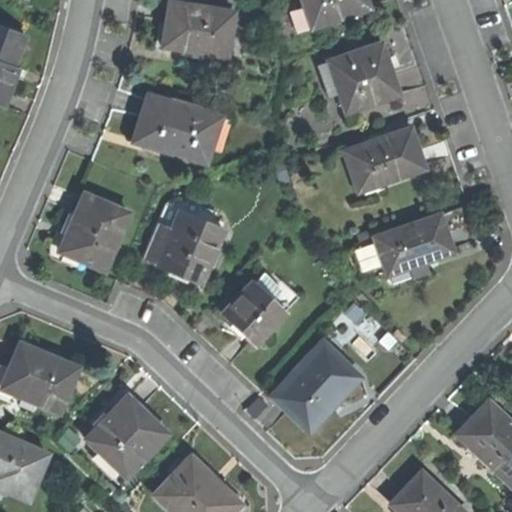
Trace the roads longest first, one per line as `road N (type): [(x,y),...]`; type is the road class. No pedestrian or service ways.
road 1 (residential): [(0,288),(119,333),(162,361),(315,503)]
road 2 (residential): [(315,503),(511,297)]
road 3 (residential): [(0,250),(75,65),(88,0)]
road 4 (residential): [(450,0),(511,177)]
